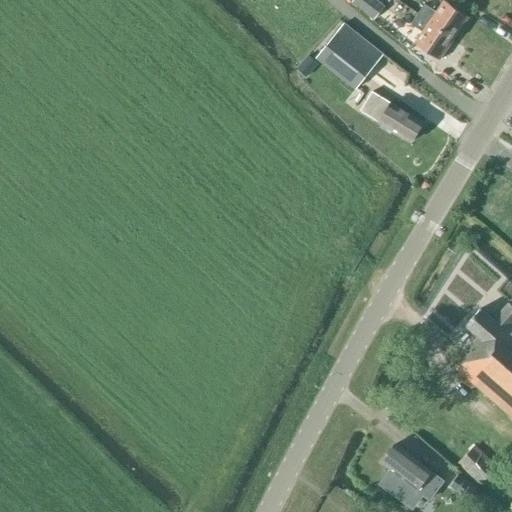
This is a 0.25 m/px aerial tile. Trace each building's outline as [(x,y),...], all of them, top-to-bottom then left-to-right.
[(379,0),(353,0),(351,3),(373,20),(384,6),(378,2),(379,0)] [(429,0),(419,15),(454,39),(468,17),(444,1),(443,1),(441,0),(429,0)] [(422,32),(415,44),(439,60),(454,39),(419,15),(418,14),(411,25),(422,32)] [(317,58),(356,89),(383,55),(344,24),(317,58)] [(470,55),(481,38),(466,29),(455,46),(470,55)] [(298,68),(306,75),(316,64),(308,57),(298,68)] [(410,142),(423,123),(391,103),(391,104),(372,92),(361,110),(379,122),(379,123),(410,142)] [(511,306),(509,303),(494,320),(480,309),(466,325),(479,336),(465,352),(467,354),(455,368),(511,418),(511,306)] [(475,447),(494,466),(504,456),(485,437),(475,447)] [(390,473),(379,487),(411,511),(422,497),(428,502),(444,481),(395,445),(380,465),(390,473)] [(482,485),(494,473),(471,449),(458,462),(482,485)] [(466,481),(457,475),(449,486),(473,504),(482,493),(466,481)]
